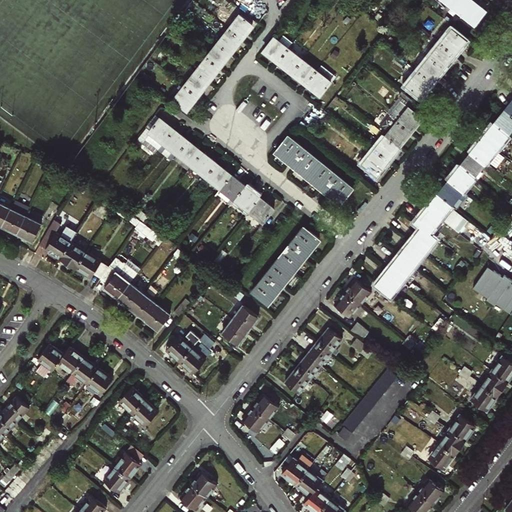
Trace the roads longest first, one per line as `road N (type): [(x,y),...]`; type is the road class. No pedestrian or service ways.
road 1 (residential): [(511,42),(355,238)]
road 2 (residential): [(355,238),(209,421)]
road 3 (residential): [(51,291),(126,344),(209,421)]
road 4 (residential): [(256,159),(225,130),(228,81),(246,60),(301,104)]
road 5 (residential): [(355,238),(256,159)]
